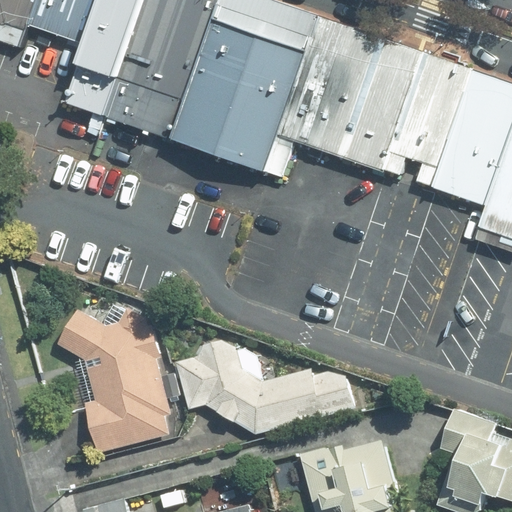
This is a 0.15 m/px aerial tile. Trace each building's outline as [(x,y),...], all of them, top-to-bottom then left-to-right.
[(0,0),(0,25),(2,24),(27,28),(35,0),(0,0)] [(99,0),(35,0),(27,28),(83,46),(99,0)] [(142,0),(99,0),(83,46),(63,105),(101,118),(142,0)] [(213,8),(189,0),(142,0),(101,118),(167,140),(213,8)] [(307,40),(213,8),(167,140),(262,172),(275,136),(307,40)] [(413,75),(307,40),(275,136),(379,172),(386,152),(413,75)] [(464,92),(413,75),(386,152),(435,168),(464,92)] [(511,118),(511,109),(464,92),(435,168),(428,189),(483,206),(511,118)] [(511,244),(511,118),(483,206),(474,233),(511,244)] [(81,359),(99,450),(177,434),(150,300),(46,321),(55,365),(81,359)] [(257,345),(182,363),(193,409),(231,399),(240,436),(356,408),(345,365),(266,384),(257,345)] [(511,429),(459,410),(443,453),(458,458),(439,508),(450,511),(486,511),(492,497),(511,504),(511,429)] [(396,511),(376,436),(301,455),(316,511),(396,511)] [(129,511),(126,501),(86,511),(129,511)] [(257,511),(255,503),(219,511),(257,511)]
